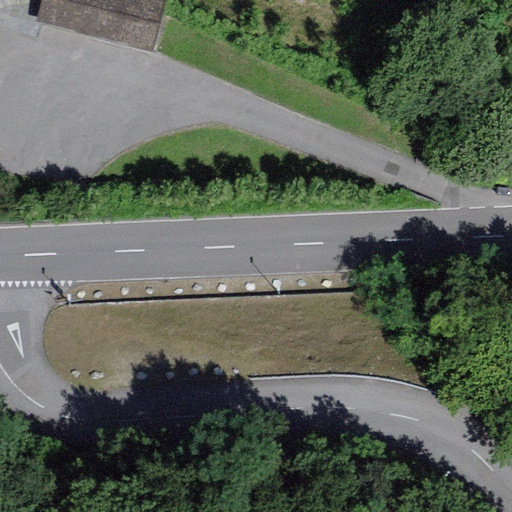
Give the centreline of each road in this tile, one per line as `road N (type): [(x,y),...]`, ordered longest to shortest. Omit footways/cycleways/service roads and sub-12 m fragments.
road 1 (residential): [(511,497),(443,429),(341,405),(128,421),(35,408),(0,364)]
road 2 (residential): [(511,234),(0,256)]
road 3 (primary): [(0,195),(175,0)]
